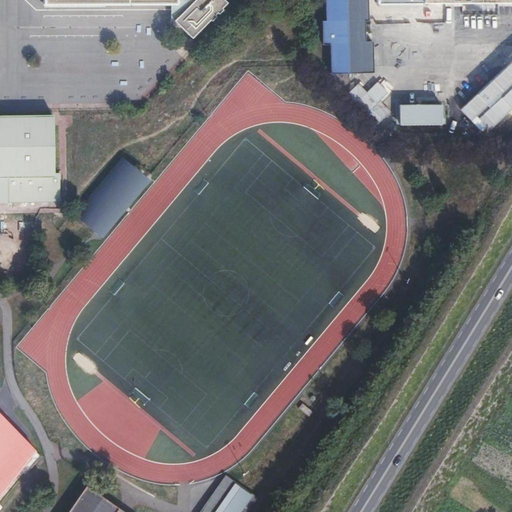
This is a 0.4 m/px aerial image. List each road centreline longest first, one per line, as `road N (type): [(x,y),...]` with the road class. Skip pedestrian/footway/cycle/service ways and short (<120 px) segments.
road 1 (secondary): [(357,511),(511,262)]
road 2 (unknown): [(0,306),(9,381),(45,456),(49,482),(40,511)]
